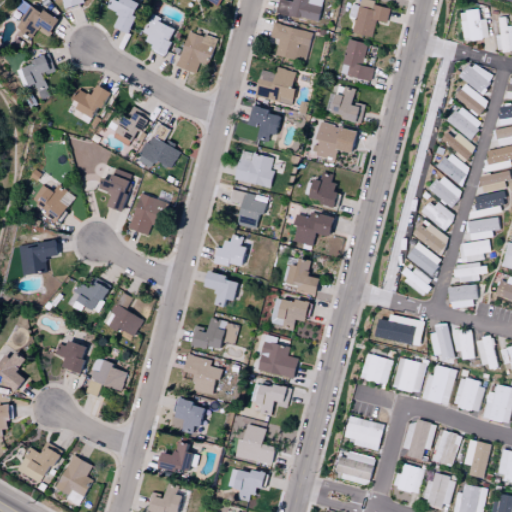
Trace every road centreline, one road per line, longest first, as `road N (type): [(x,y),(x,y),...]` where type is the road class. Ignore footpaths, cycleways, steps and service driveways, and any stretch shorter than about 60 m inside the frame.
road 1 (residential): [(118,511),(254,0)]
road 2 (residential): [(293,511),(426,0)]
road 3 (residential): [(436,314),(507,66)]
road 4 (residential): [(511,333),(351,292)]
road 5 (residential): [(359,392),(511,437)]
road 6 (residential): [(223,115),(169,95),(86,47)]
